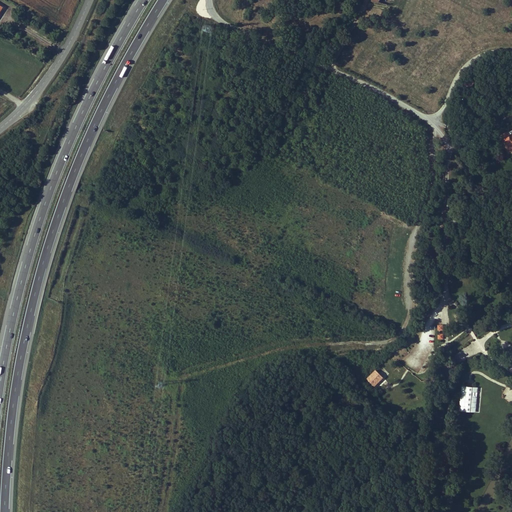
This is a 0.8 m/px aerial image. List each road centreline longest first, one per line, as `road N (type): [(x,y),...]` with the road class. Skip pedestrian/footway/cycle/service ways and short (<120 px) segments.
road 1 (motorway): [(4,511),(18,370),(43,262),(80,156),(163,0)]
road 2 (motorway): [(143,0),(87,100),(44,204),(0,386)]
road 3 (unclassified): [(209,0),(215,17),(428,120)]
road 4 (residential): [(439,134),(448,303)]
road 5 (tertiary): [(0,126),(24,105),(89,0)]
road 6 (unclassified): [(428,120),(471,58),(511,48)]
